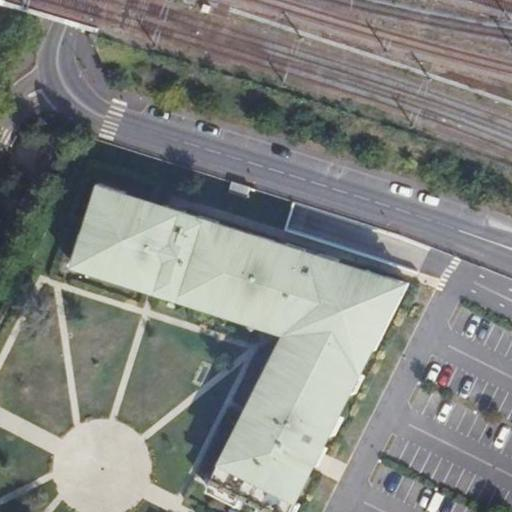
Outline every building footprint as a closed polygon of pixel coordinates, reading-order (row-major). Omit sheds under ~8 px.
[(251,188),(234,182),(231,193),(248,198),(251,188)] [(88,217),(96,219),(104,193),(122,198),(124,193),(98,185),(88,217)] [(90,238),(83,261),(105,268),(104,272),(170,292),(171,289),(235,309),(235,313),(249,317),(267,323),(281,327),(282,321),(303,332),(299,344),(291,340),(279,365),(278,366),(282,368),(258,416),(254,414),(254,415),(230,463),(229,465),(232,467),(222,488),(242,498),(261,507),(269,511),(289,511),(294,503),(328,434),(337,416),(349,392),(358,374),(371,349),(368,346),(396,289),(365,279),(366,275),(338,266),(318,260),(303,256),(286,250),(272,246),(271,246),(270,249),(229,236),(230,232),(229,232),(216,228),(198,223),(183,218),(165,212),(122,198),(104,193),(96,219),(90,238)] [(166,206),(165,212),(183,218),(185,212),(166,206)] [(200,217),(198,223),(216,228),(217,222),(200,217)] [(272,246),(273,241),(231,229),(229,232),(230,232),(229,236),(270,249),(271,246),(272,246)] [(83,261),(90,238),(81,235),(71,266),(103,277),(104,272),(105,268),(83,261)] [(288,244),(286,250),(303,256),(305,249),(288,244)] [(320,254),(318,260),(338,266),(340,260),(320,254)] [(371,349),(374,351),(408,283),(367,271),(366,275),(365,279),(396,289),(368,346),(371,349)] [(235,309),(171,289),(170,292),(168,298),(233,319),(235,313),(235,309)] [(267,323),(249,317),(246,324),(265,331),(267,323)] [(281,327),(279,331),(293,335),(291,340),(299,344),(303,332),(282,321),(281,327)] [(279,365),(273,362),(249,412),(254,415),(254,414),(258,416),(282,368),(278,366),(279,365)] [(358,374),(349,392),(355,395),(364,377),(358,374)] [(337,416),(328,434),(334,436),(343,419),(337,416)] [(229,465),(230,463),(225,460),(208,493),(238,508),(242,498),(222,488),(232,467),(229,465)] [(289,511),(269,511),(261,507),(258,511),(295,511),(299,506),(294,503),(289,511)]
